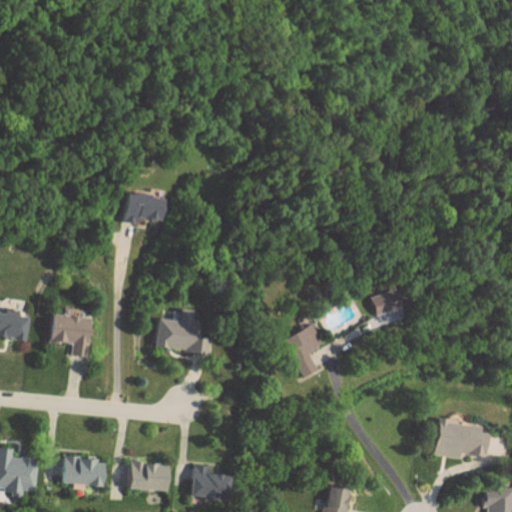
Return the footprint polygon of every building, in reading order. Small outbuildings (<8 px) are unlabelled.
[(118,221),(131,223),(132,217),(154,220),(157,196),(121,193),(118,221)] [(372,314),(398,307),(392,289),(366,297),(372,314)] [(150,349),(205,353),(206,338),(193,337),(195,322),(187,322),(188,313),(154,310),(150,349)] [(0,337),(19,341),(23,315),(0,311),(0,337)] [(45,342),(67,343),(66,355),(82,356),(84,316),(46,314),(45,342)] [(297,379),(313,371),(303,351),(317,344),(307,323),(276,339),(297,379)] [(454,453),(479,457),(482,434),(474,433),(475,425),(432,419),(427,454),(454,458),(454,453)] [(33,458),(7,457),(8,448),(0,448),(0,485),(10,486),(9,496),(20,497),(20,491),(31,491),(33,458)] [(98,459),(59,457),(57,484),(97,486),(98,459)] [(161,491),(162,463),(125,462),(125,489),(161,491)] [(186,497),(222,499),(223,475),(203,474),(204,465),(188,465),(186,497)] [(340,511),(341,486),(322,485),(321,511),(340,511)] [(508,511),(508,489),(477,490),(477,508),(481,508),(481,511),(508,511)]
